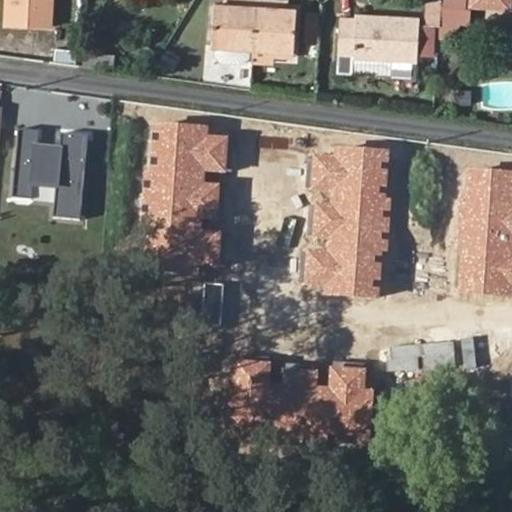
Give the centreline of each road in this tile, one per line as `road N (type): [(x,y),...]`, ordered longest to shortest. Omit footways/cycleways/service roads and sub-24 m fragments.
road 1 (residential): [(511,138),(0,68)]
road 2 (unknown): [(511,321),(258,319)]
